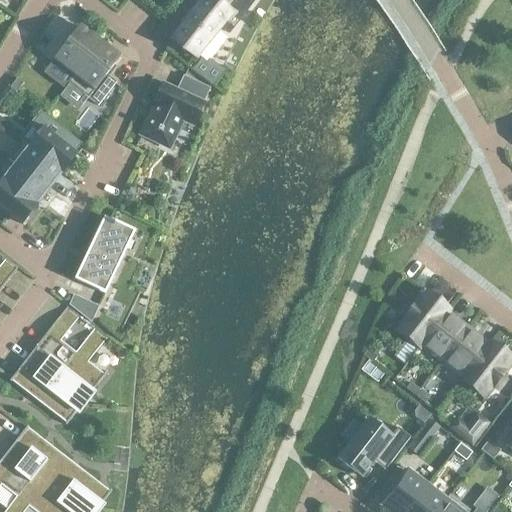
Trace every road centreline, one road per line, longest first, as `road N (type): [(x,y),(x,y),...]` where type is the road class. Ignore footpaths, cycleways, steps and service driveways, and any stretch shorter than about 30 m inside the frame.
road 1 (residential): [(83,0),(150,51),(45,275),(0,239)]
road 2 (residential): [(489,141),(389,0)]
